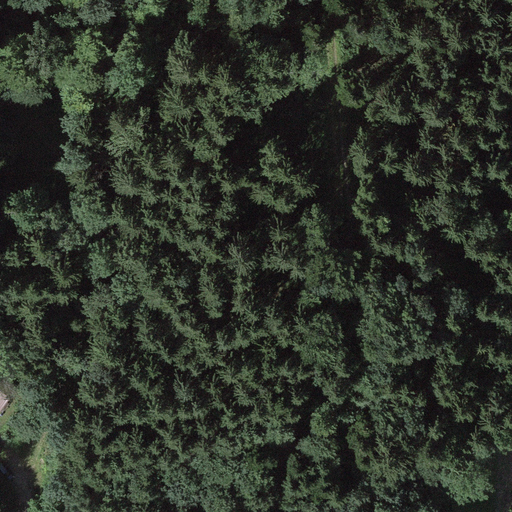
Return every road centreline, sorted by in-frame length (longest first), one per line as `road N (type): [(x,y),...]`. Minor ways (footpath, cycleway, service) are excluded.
road 1 (track): [(263,511),(347,253),(337,0)]
road 2 (track): [(0,83),(74,165),(96,248),(84,340),(25,511)]
